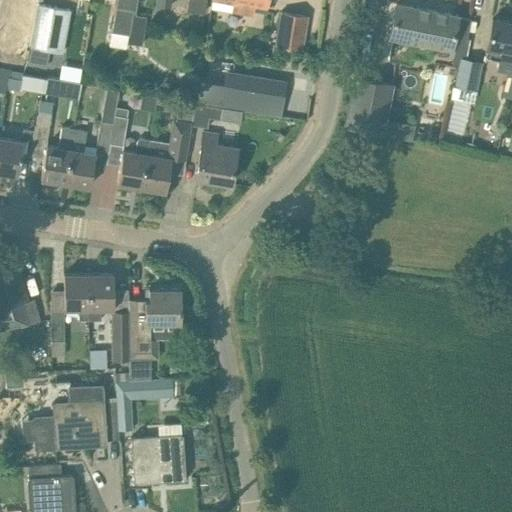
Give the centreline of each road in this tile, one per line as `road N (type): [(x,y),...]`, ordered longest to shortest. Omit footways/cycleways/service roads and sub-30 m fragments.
road 1 (residential): [(206,251),(312,148),(331,91),(344,0)]
road 2 (residential): [(206,251),(251,511)]
road 3 (residential): [(0,215),(206,251)]
